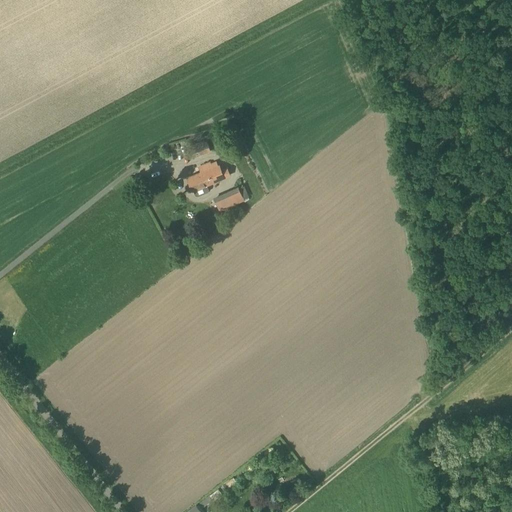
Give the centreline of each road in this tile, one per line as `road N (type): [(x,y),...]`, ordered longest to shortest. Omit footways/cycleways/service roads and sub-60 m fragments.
road 1 (track): [(278,511),(511,318)]
road 2 (unknown): [(0,274),(120,179),(170,159),(204,167)]
road 3 (unclassified): [(126,511),(0,347)]
